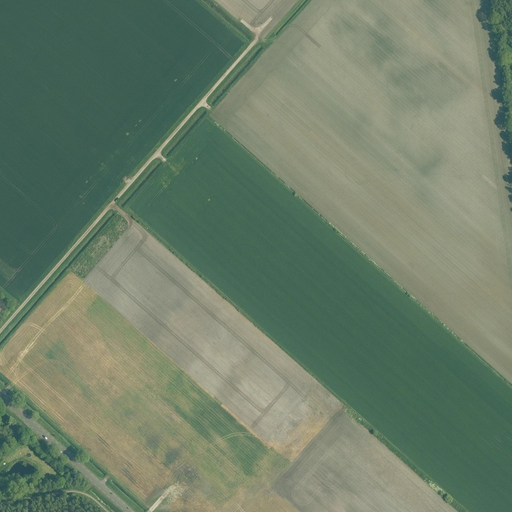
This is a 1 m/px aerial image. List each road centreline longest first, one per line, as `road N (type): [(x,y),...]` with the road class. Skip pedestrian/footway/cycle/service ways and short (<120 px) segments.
road 1 (unclassified): [(0,332),(248,49)]
road 2 (secondary): [(128,511),(0,395)]
